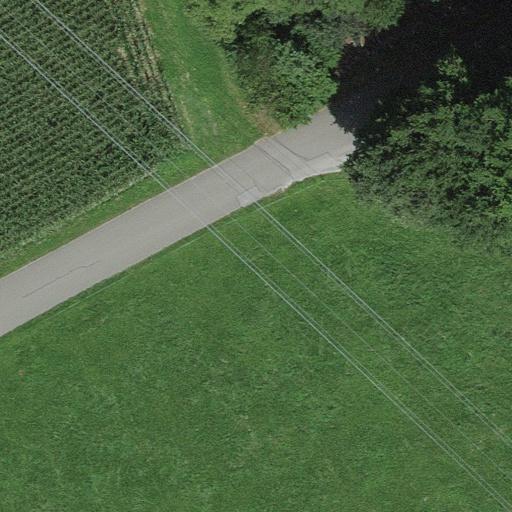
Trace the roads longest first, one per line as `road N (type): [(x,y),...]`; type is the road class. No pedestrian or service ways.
road 1 (unclassified): [(325,139),(0,313)]
road 2 (unclassified): [(511,36),(325,139)]
road 3 (residential): [(511,170),(325,139)]
